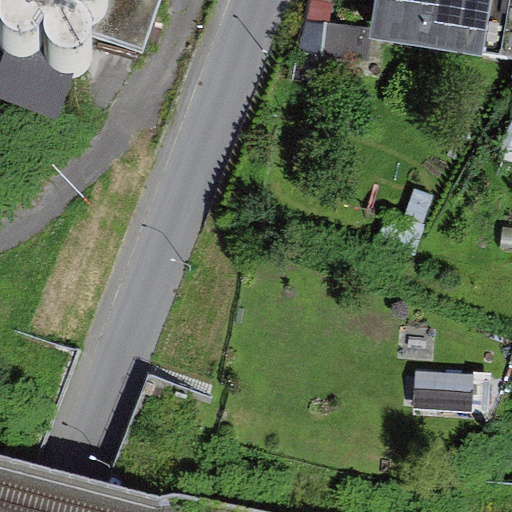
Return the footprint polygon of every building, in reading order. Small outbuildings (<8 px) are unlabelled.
[(50,20),(57,16),(64,10),(68,3),(67,0),(18,0),(21,7),(26,14),(33,18),(41,20),(50,20)] [(98,37),(105,34),(111,28),(115,21),(117,12),(115,4),(112,0),(69,0),(69,1),(66,9),(66,17),(69,25),(74,31),(81,36),(89,38),(98,37)] [(495,0),(379,0),(373,46),(486,62),(495,0)] [(33,67),(41,64),(47,58),(51,51),(52,42),(51,34),(47,27),(40,21),(33,18),(24,18),(17,20),(10,25),(5,31),(2,39),(2,47),(5,55),(10,61),(17,66),(25,68),(33,67)] [(82,85),(89,81),(95,76),(99,68),(101,60),(99,52),(95,44),(88,39),(81,36),(72,35),(65,37),(58,42),(53,49),(50,56),(50,65),(53,72),(58,79),(65,83),(73,85),(82,85)] [(511,131),(502,155),(511,159),(511,131)] [(417,370),(416,408),(486,408),(486,370),(417,370)]
